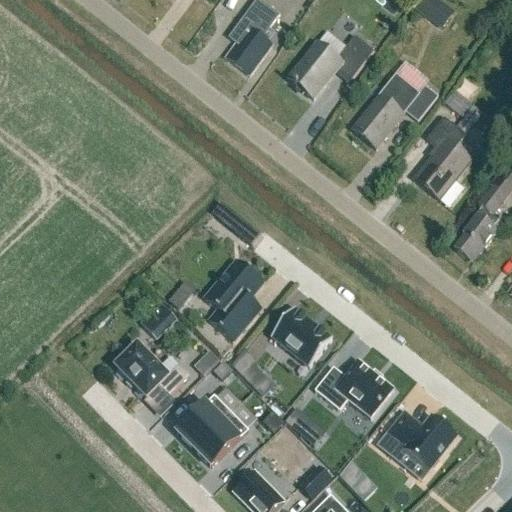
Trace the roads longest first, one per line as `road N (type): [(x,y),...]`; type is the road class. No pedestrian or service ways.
road 1 (unclassified): [(511,336),(93,0)]
road 2 (residential): [(511,445),(266,248)]
road 3 (residential): [(208,511),(95,393)]
